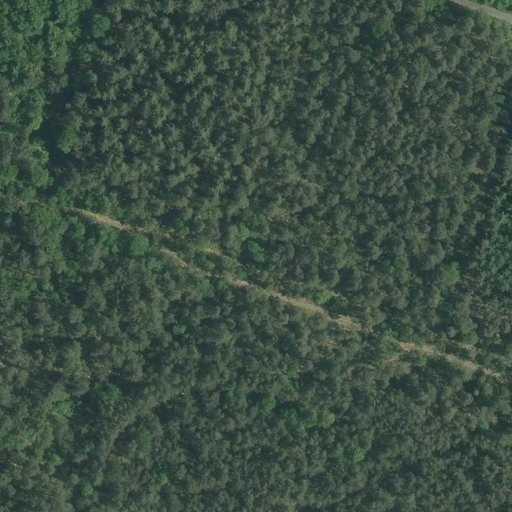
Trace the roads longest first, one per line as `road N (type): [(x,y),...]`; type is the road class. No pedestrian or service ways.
road 1 (track): [(0,173),(174,254),(511,381)]
road 2 (track): [(234,278),(319,0)]
